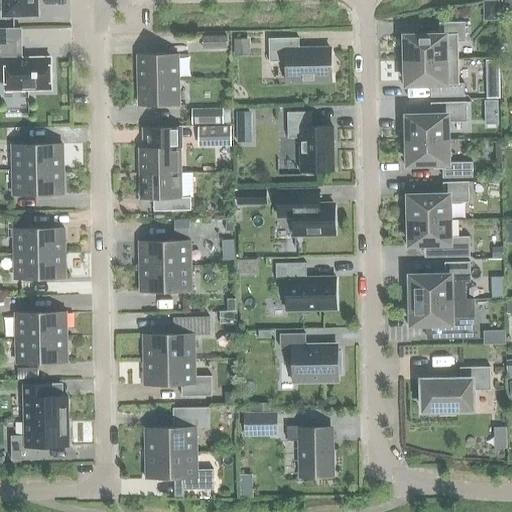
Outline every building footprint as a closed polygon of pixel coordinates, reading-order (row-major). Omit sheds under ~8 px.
[(2,0),(3,16),(37,16),(36,0),(2,0)] [(402,46),(402,61),(457,59),(457,42),(465,42),(464,22),(439,23),(439,35),(401,36),(401,37),(405,37),(405,46),(402,46)] [(226,36),(202,37),(203,49),(227,49),(226,36)] [(286,81),(331,80),(330,49),(299,50),(299,38),(268,38),(269,62),(286,61),(286,81)] [(249,56),(249,39),(232,39),(232,56),(249,56)] [(50,90),(50,58),(16,58),(15,42),(0,42),(0,60),(5,60),(5,91),(50,90)] [(138,80),(178,80),(177,55),(138,56),(138,80)] [(458,85),(457,59),(402,61),(403,76),(406,76),(406,84),(402,84),(402,86),(447,85),(447,97),(464,97),(464,84),(458,85)] [(499,60),(486,61),(487,80),(500,79),(499,60)] [(511,69),(511,60),(499,60),(499,69),(511,69)] [(139,105),(178,104),(178,80),(138,80),(139,105)] [(485,112),(499,112),(498,101),(485,101),(485,112)] [(404,126),(404,141),(447,140),(447,122),(466,122),(466,102),(441,103),(441,115),(402,116),(403,117),(407,117),(407,126),(404,126)] [(222,109),(192,110),(192,124),(222,123),(222,109)] [(251,112),(236,112),(236,131),(251,130),(251,112)] [(311,112),(287,113),(287,138),(300,138),(300,172),(333,171),(332,126),(311,127),(311,112)] [(230,127),(198,128),(198,144),(230,143),(230,127)] [(448,163),(447,140),(404,141),(404,156),(407,156),(408,164),(404,164),(404,166),(442,165),(442,178),(472,177),(472,162),(448,163)] [(62,144),(12,145),(13,170),(62,169),(62,144)] [(140,174),(180,173),(179,148),(140,149),(140,174)] [(62,169),(13,170),(13,195),(63,194),(62,169)] [(180,173),(140,174),(141,198),(165,198),(165,210),(190,210),(190,197),(180,197),(180,173)] [(468,182),(442,182),(443,195),(404,196),(404,197),(408,197),(408,206),(405,206),(406,220),(449,220),(448,202),(468,202),(468,182)] [(237,200),(252,200),(252,189),(237,189),(237,200)] [(278,191),(278,205),(279,216),(294,216),(294,235),(334,235),(333,205),(317,205),(317,191),(278,191)] [(225,219),(225,231),(233,231),(233,219),(225,219)] [(173,237),(188,237),(188,220),(173,220),(173,237)] [(449,237),(449,220),(406,220),(406,236),(409,236),(409,244),(405,244),(405,246),(444,245),(444,257),(469,257),(469,237),(449,237)] [(14,229),(14,254),(64,253),(64,228),(14,229)] [(140,242),(140,267),(190,266),(189,241),(140,242)] [(492,248),(492,258),(502,257),(502,248),(492,248)] [(14,254),(15,279),(65,278),(64,253),(14,254)] [(236,260),(236,274),(247,273),(246,260),(236,260)] [(407,286),(407,300),(451,300),(466,299),(466,282),(470,281),(469,262),(444,263),(444,275),(406,276),(406,277),(410,277),(410,286),(407,286)] [(335,277),(306,278),(306,263),(275,264),(276,279),(285,279),(286,311),(336,310),(335,277)] [(141,292),(190,291),(190,266),(140,267),(141,292)] [(503,288),(491,288),(491,298),(504,297),(503,288)] [(227,299),(227,311),(235,311),(235,299),(227,299)] [(466,299),(451,300),(407,300),(408,316),(411,316),(411,324),(407,324),(407,326),(445,325),(446,339),(474,339),(474,316),(466,317),(466,299)] [(16,313),(16,338),(66,337),(65,312),(16,313)] [(212,332),(212,312),(191,312),(191,332),(212,332)] [(270,338),(270,330),(258,330),(258,338),(270,338)] [(144,360),(194,359),(193,334),(144,335),(144,360)] [(305,334),(279,334),(280,348),(292,348),(293,381),(337,380),(337,371),(340,371),(340,355),(337,355),(337,346),(305,347),(305,334)] [(16,338),(17,363),(66,362),(66,337),(16,338)] [(194,359),(144,360),(145,385),(181,384),(181,396),(212,396),(211,376),(194,376),(194,359)] [(418,382),(422,382),(422,411),(440,411),(440,414),(455,414),(455,410),(472,410),(472,390),(490,390),(490,367),(459,368),(460,380),(418,381),(418,382)] [(24,397),(25,422),(67,421),(67,396),(47,396),(47,384),(24,384),(24,397)] [(224,391),(224,405),(238,405),(238,391),(224,391)] [(204,407),(193,408),(193,423),(204,423),(204,407)] [(277,433),(276,413),(244,413),(244,434),(277,433)] [(39,459),(39,446),(68,446),(67,421),(25,422),(25,435),(10,436),(11,460),(39,459)] [(301,426),(287,426),(287,441),(300,441),(301,477),(331,477),(330,427),(301,428),(301,426)] [(146,453),(196,452),(195,427),(146,428),(146,453)] [(196,452),(146,453),(146,478),(183,478),(183,490),(213,489),(213,469),(196,470),(196,452)]
